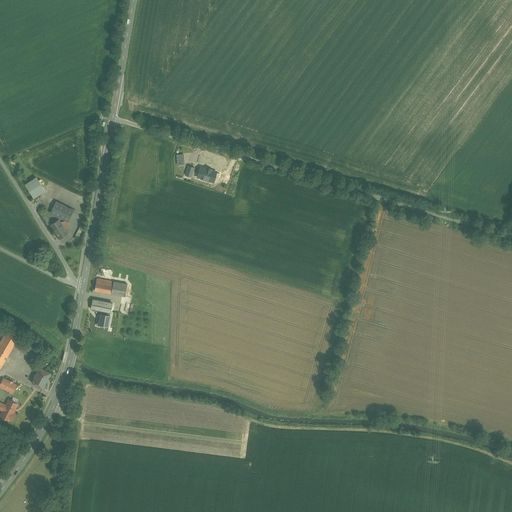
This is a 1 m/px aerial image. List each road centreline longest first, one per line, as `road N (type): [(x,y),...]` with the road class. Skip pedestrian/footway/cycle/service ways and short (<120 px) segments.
road 1 (unclassified): [(112,119),(511,238)]
road 2 (tertiary): [(112,119),(83,285)]
road 3 (unclassified): [(0,159),(77,284)]
road 4 (tertiary): [(83,285),(55,403)]
road 5 (tertiary): [(133,0),(112,119)]
